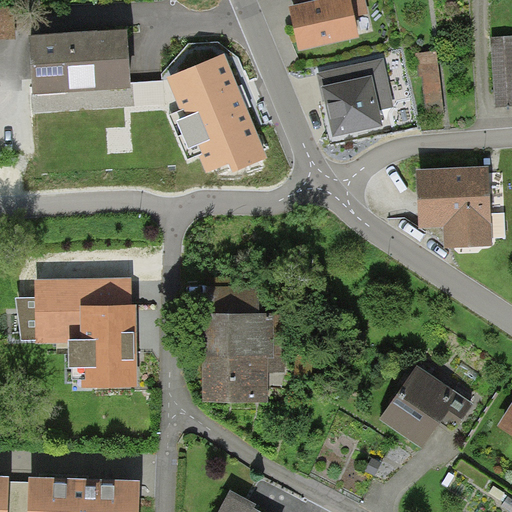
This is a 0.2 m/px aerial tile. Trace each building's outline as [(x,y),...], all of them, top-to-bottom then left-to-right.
[(326,0),(294,7),(289,8),(290,12),(299,53),(359,40),(354,17),(350,0),(326,0)] [(292,0),(294,7),(326,0),(350,0),(354,17),(368,14),(364,0),(292,0)] [(0,41),(16,41),(15,8),(0,8),(0,41)] [(78,33),(29,36),(33,94),(131,87),(127,29),(78,33)] [(511,37),(492,39),(495,108),(511,106),(511,37)] [(438,52),(416,55),(419,76),(423,76),(427,116),(444,114),(438,52)] [(246,102),(226,53),(168,76),(182,109),(169,114),(188,160),(201,155),(208,173),(229,164),(231,171),(268,156),(246,102)] [(383,59),(317,74),(327,118),(332,140),(383,128),(379,111),(394,108),(383,59)] [(489,168),(416,172),(418,204),(419,230),(443,229),(445,250),(493,247),(489,168)] [(82,390),(138,388),(137,307),(132,307),(132,280),(35,281),(35,299),(15,299),(22,342),(36,342),(36,345),(68,344),(69,371),(86,371),(86,382),(82,382),(82,390)] [(220,316),(260,316),(260,288),(221,288),(220,316)] [(220,316),(203,316),(203,404),(268,404),(268,374),(286,374),(286,340),(274,340),(274,316),(260,316),(220,316)] [(453,392),(417,367),(380,420),(423,450),(439,427),(445,418),(458,427),(474,405),(453,390),(453,392)] [(511,404),(497,428),(511,437),(511,404)] [(0,479),(0,511),(8,511),(9,482),(9,480),(0,479)] [(95,483),(29,480),(29,483),(27,511),(139,511),(141,484),(95,483)] [(27,511),(29,483),(9,482),(8,511),(27,511)] [(251,502),(230,491),(218,511),(258,511),(254,510),(257,505),(251,502)]
